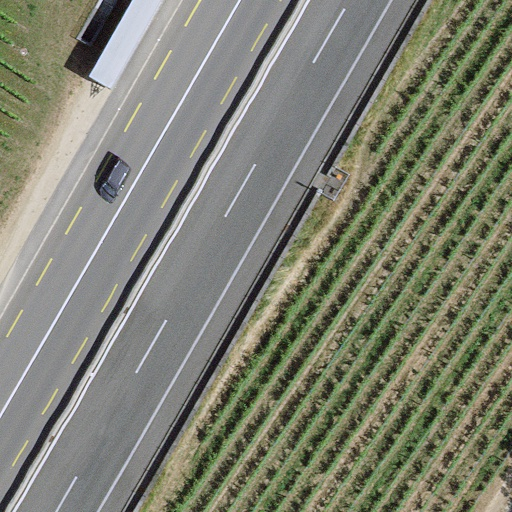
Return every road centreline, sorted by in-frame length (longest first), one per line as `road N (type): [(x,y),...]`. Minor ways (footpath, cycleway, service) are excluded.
road 1 (motorway): [(57,511),(352,0)]
road 2 (primary): [(240,0),(0,416)]
road 3 (motorway): [(217,0),(0,374)]
